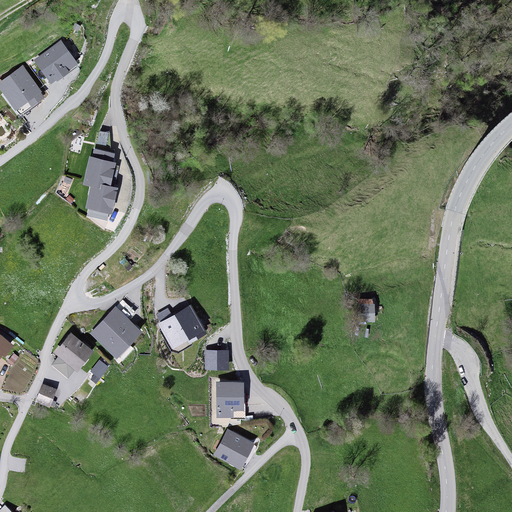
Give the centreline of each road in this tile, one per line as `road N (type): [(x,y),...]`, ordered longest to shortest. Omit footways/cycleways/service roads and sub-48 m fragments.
road 1 (residential): [(297,511),(306,452),(298,431),(240,366),(226,191),(206,197),(166,256),(126,290),(91,306),(70,300)]
road 2 (residential): [(70,300),(89,268),(126,234),(140,195),(114,96),(138,24),(134,4),(111,26),(103,62),(77,99),(0,159)]
road 3 (tertiary): [(511,126),(469,178),(455,212),(435,334)]
road 4 (tertiary): [(435,334),(433,400),(446,511)]
road 5 (residential): [(435,334),(462,352),(483,417),(511,463)]
